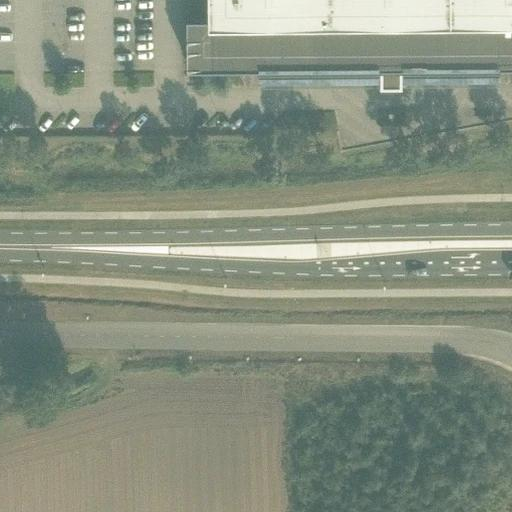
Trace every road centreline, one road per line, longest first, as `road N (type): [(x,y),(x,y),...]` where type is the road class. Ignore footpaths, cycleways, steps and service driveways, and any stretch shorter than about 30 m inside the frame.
road 1 (unclassified): [(511,355),(460,343),(0,334)]
road 2 (secondary): [(0,255),(247,269),(511,266)]
road 3 (secondary): [(511,230),(0,247)]
